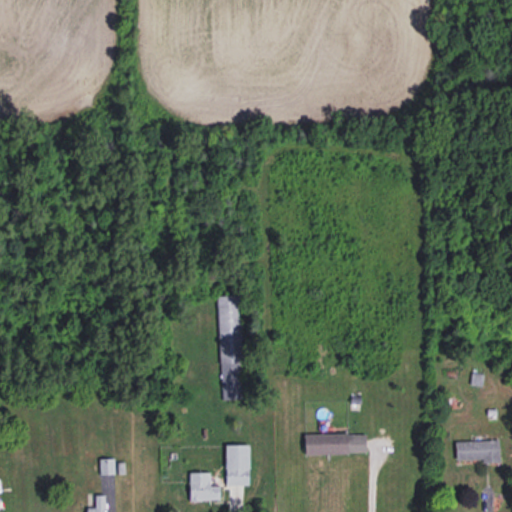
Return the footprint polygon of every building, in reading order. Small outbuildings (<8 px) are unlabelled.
[(240,294),(218,295),(221,399),(241,398),(239,362),(242,362),(240,294)] [(304,433),(304,453),(368,452),(367,432),(304,433)] [(455,440),(456,461),(501,460),(500,439),(455,440)] [(250,443),(225,444),(226,485),(250,484),(250,443)] [(190,500),(220,499),(220,485),(210,485),(209,471),(189,471),(190,500)] [(104,511),(105,494),(95,494),(95,507),(87,506),(86,511),(104,511)]
